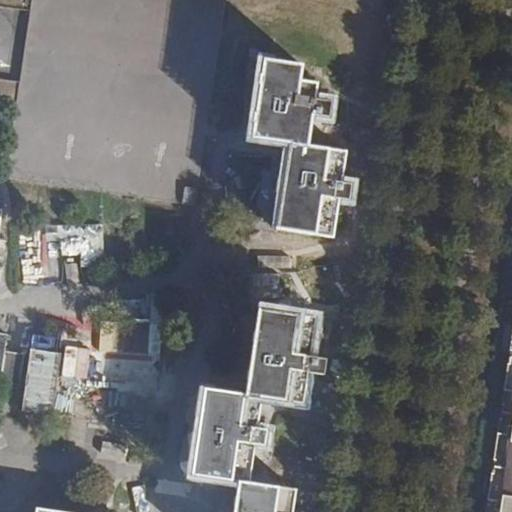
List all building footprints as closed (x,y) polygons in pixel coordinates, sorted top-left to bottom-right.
[(40,0),(14,179),(193,205),(222,0),(40,0)] [(301,66),(262,60),(252,138),(288,144),(276,228),(331,238),(337,199),(348,200),(350,185),(339,183),(344,152),(306,146),(311,114),(326,117),(329,102),(314,99),(316,83),(299,80),(301,66)] [(314,317),(258,310),(245,395),(205,390),(192,475),(239,482),(234,511),(290,511),(293,491),(247,483),(253,444),(263,446),(266,430),(255,428),(260,398),(301,404),(306,373),(321,375),(324,359),(308,356),(314,317)] [(163,330),(104,321),(101,343),(100,352),(72,347),(73,339),(49,336),(46,358),(44,367),(23,363),(24,355),(6,353),(8,335),(0,334),(0,368),(3,369),(1,377),(21,379),(15,414),(38,418),(39,411),(68,416),(72,392),(93,396),(95,389),(154,397),(163,330)] [(511,511),(511,321),(484,511),(511,511)] [(101,343),(73,339),(72,347),(100,352),(101,343)] [(44,367),(46,358),(24,355),(23,363),(44,367)]
